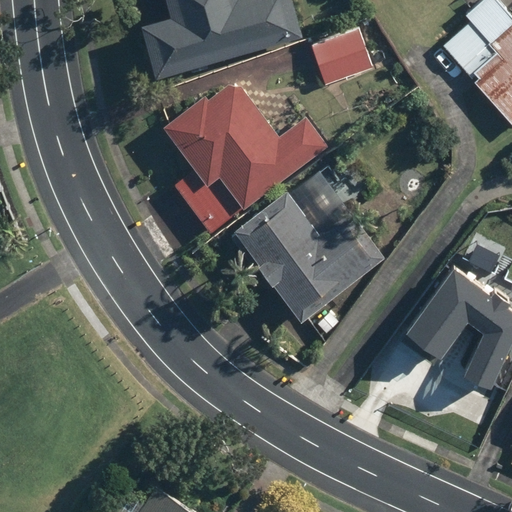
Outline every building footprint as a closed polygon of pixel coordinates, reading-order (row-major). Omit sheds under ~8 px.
[(158,72),(304,31),(295,0),(168,0),(171,11),(143,19),(158,72)] [(443,43),(511,119),(511,12),(500,0),(478,0),(466,11),(472,18),(443,43)] [(361,24),(312,41),(326,81),(375,64),(361,24)] [(175,181),(212,230),(329,143),(307,113),(280,133),(243,83),(229,81),(210,95),(207,91),(165,122),(197,165),(175,181)] [(235,226),(302,316),(386,254),(351,207),(320,229),(288,187),(235,226)] [(459,395),(494,411),(511,372),(511,286),(500,309),(439,280),(413,334),(448,350),(435,378),(461,390),(459,395)] [(196,511),(199,508),(157,482),(138,511),(196,511)]
